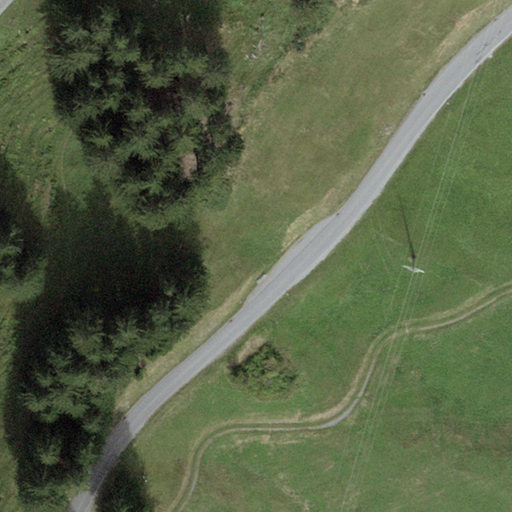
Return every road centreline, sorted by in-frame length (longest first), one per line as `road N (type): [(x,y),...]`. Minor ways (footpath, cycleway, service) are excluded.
road 1 (unclassified): [(511,17),(433,97),(299,266),(141,410),(76,511)]
road 2 (track): [(174,511),(207,438),(223,428),(333,419),(396,331),(459,315),(511,287)]
